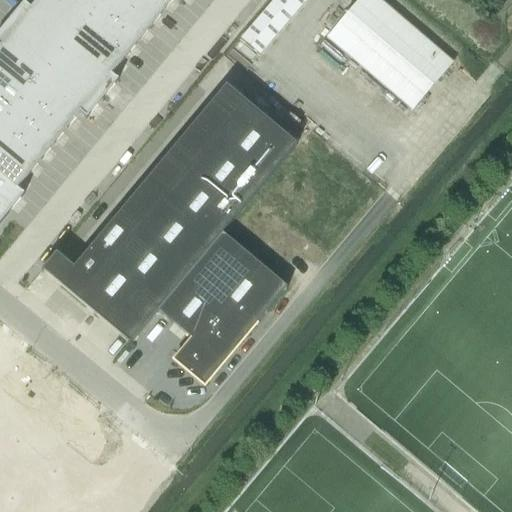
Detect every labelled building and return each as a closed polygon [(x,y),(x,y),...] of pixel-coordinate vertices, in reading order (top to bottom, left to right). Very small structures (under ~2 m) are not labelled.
[(49,0),(37,0),(30,9),(70,42),(83,27),(49,0)] [(80,0),(49,0),(83,27),(96,12),(80,0)] [(80,0),(96,12),(105,0),(80,0)] [(111,0),(105,0),(96,12),(136,45),(148,30),(111,0)] [(142,0),(111,0),(148,30),(161,15),(142,0)] [(142,0),(161,15),(173,0),(142,0)] [(274,0),(240,40),(259,56),(307,0),(274,0)] [(377,0),(359,0),(326,40),(411,112),(453,64),(377,0)] [(24,4),(8,23),(55,62),(70,42),(30,9),(24,4)] [(96,12),(83,27),(123,61),(136,45),(96,12)] [(8,23),(0,32),(0,48),(39,81),(55,62),(8,23)] [(83,27),(70,42),(111,76),(123,61),(83,27)] [(70,42),(55,62),(102,100),(118,81),(111,76),(70,42)] [(0,48),(0,74),(26,96),(39,81),(0,48)] [(55,62),(39,81),(80,114),(86,120),(102,100),(55,62)] [(0,74),(0,99),(14,111),(26,96),(0,74)] [(39,81),(26,96),(67,129),(80,114),(39,81)] [(55,255),(41,273),(127,345),(128,346),(157,313),(222,235),(295,147),(225,88),(145,184),(79,263),(73,270),(55,255)] [(26,96),(14,111),(55,145),(67,129),(26,96)] [(0,99),(0,125),(1,126),(14,111),(0,99)] [(14,111),(1,126),(42,160),(55,145),(14,111)] [(1,126),(0,127),(0,150),(30,175),(42,160),(1,126)] [(0,150),(0,176),(17,190),(30,175),(0,150)] [(0,176),(0,208),(8,215),(23,196),(17,190),(0,176)] [(286,287),(222,235),(158,314),(190,342),(172,362),(203,388),(286,287)] [(0,424),(44,461),(59,443),(7,400),(15,390),(0,377),(0,371),(14,355),(0,343),(0,424)]
